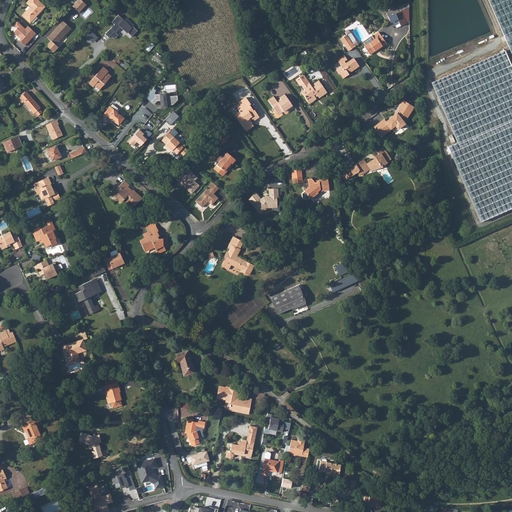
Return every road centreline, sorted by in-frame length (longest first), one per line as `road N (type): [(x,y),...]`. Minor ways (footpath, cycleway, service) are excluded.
road 1 (residential): [(134,317),(237,363),(303,423),(426,503)]
road 2 (unclassified): [(192,235),(184,216),(63,109),(0,36)]
road 3 (residential): [(192,235),(251,179),(311,155),(409,81)]
road 4 (unclassified): [(179,486),(134,317)]
road 5 (unclassified): [(318,511),(179,486)]
